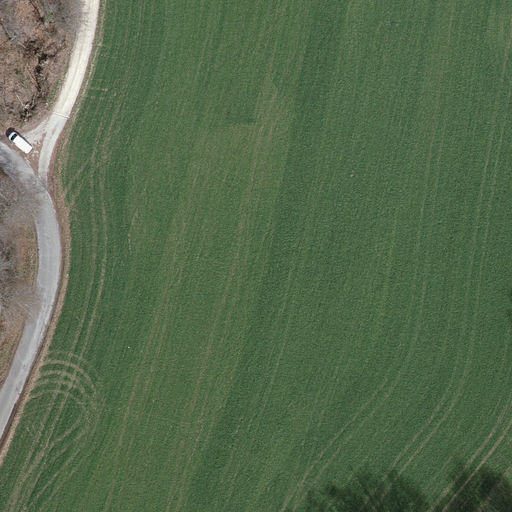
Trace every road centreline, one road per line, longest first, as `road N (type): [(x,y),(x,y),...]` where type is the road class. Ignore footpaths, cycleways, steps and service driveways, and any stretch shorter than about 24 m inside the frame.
road 1 (unclassified): [(0,413),(38,318),(49,249),(30,185),(0,154)]
road 2 (track): [(90,0),(66,98),(20,172)]
